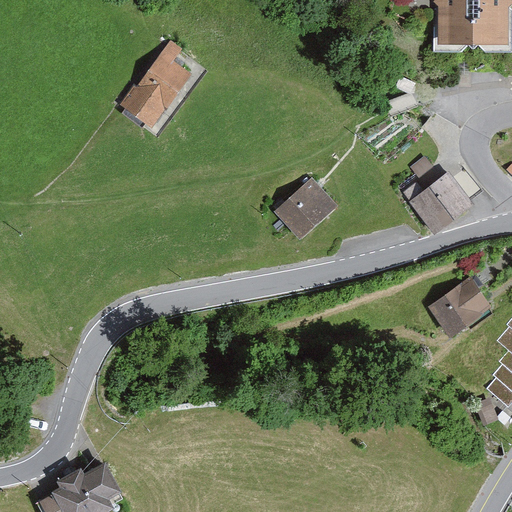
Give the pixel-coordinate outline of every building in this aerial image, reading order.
[(511,44),(511,0),(439,0),(441,46),(511,44)] [(164,133),(206,76),(186,62),(194,51),(178,39),(128,107),(164,133)] [(425,178),(446,160),(435,147),(414,165),(425,178)] [(445,233),(481,204),(454,170),(433,187),(426,178),(410,190),(445,233)] [(310,243),(350,205),(319,177),(282,215),(310,243)] [(498,307),(474,273),(428,305),(452,339),(498,307)] [(511,315),(506,321),(510,325),(495,339),(503,348),(494,357),(503,367),(494,375),(498,379),(488,389),(509,410),(511,407),(511,315)] [(84,477),(78,466),(54,480),(59,489),(38,502),(43,511),(118,511),(119,511),(112,500),(125,492),(108,463),(84,477)]
